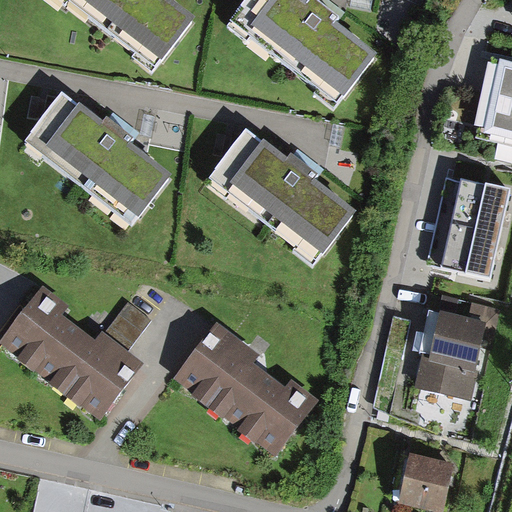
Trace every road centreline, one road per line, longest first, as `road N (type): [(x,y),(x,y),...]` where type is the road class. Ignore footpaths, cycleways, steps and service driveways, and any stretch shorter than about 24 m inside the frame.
road 1 (residential): [(331,511),(347,478),(437,72),(471,0)]
road 2 (residential): [(262,511),(0,453)]
